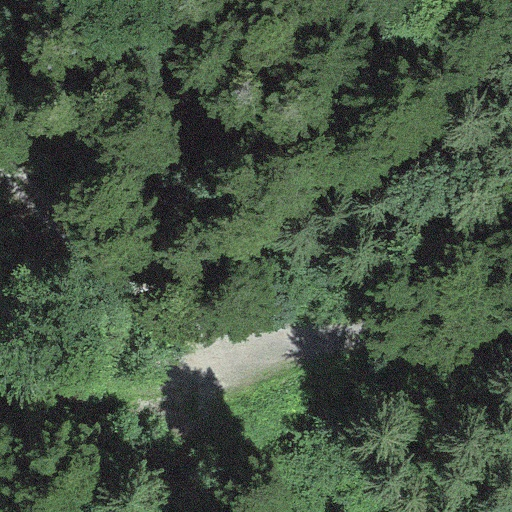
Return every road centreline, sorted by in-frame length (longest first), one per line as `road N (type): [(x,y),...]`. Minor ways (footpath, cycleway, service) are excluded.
road 1 (track): [(511,298),(257,345),(159,309),(76,255),(0,173)]
road 2 (track): [(257,345),(179,373),(97,382),(0,342)]
